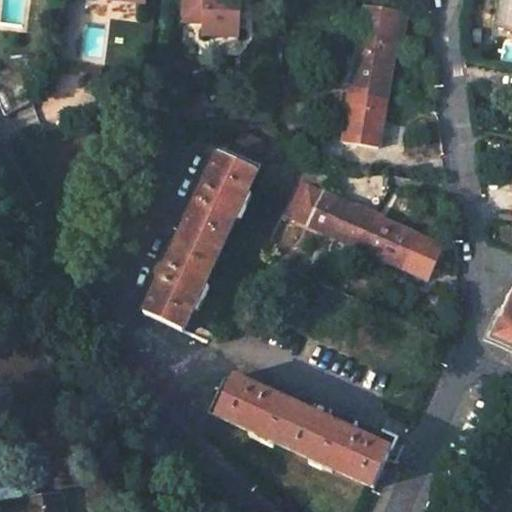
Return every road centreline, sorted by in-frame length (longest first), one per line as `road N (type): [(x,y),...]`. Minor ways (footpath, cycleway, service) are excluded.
road 1 (residential): [(445,0),(477,260),(471,359),(402,511)]
road 2 (residential): [(262,511),(156,413),(0,166)]
